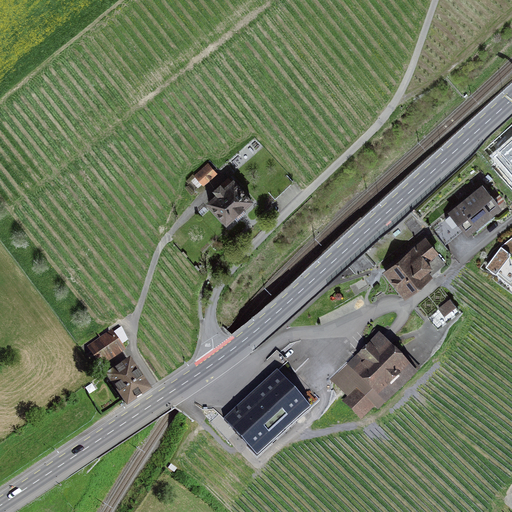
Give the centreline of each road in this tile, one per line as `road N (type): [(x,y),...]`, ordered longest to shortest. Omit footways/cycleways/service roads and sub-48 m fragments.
road 1 (unclassified): [(217,360),(211,332),(219,290),(394,104),(435,0)]
road 2 (primary): [(511,98),(217,360)]
road 3 (residential): [(217,360),(227,375),(286,336),(403,304),(511,220)]
road 4 (primary): [(217,360),(0,505)]
